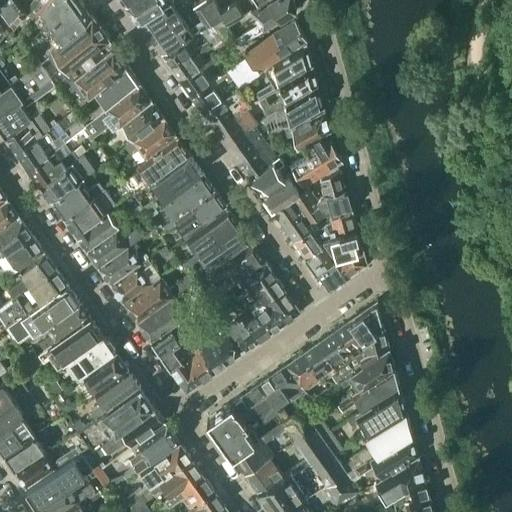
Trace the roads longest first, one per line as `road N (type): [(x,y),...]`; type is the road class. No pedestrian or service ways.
road 1 (residential): [(103,0),(321,313)]
road 2 (residential): [(0,150),(183,413)]
road 3 (residential): [(316,0),(388,270)]
road 4 (residential): [(388,270),(451,511)]
road 5 (residential): [(183,413),(321,313)]
road 6 (residential): [(183,413),(253,511)]
